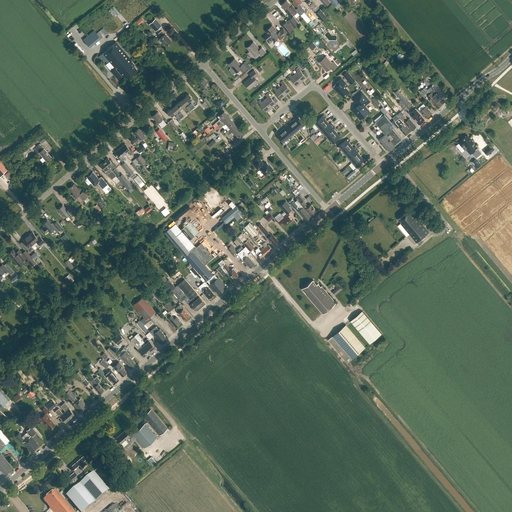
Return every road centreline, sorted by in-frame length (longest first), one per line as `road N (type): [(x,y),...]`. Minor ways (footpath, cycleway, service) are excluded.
road 1 (tertiary): [(0,489),(327,210)]
road 2 (unclassified): [(0,233),(201,62)]
road 3 (residential): [(383,163),(313,85),(260,130)]
road 4 (tertiary): [(383,163),(511,57)]
